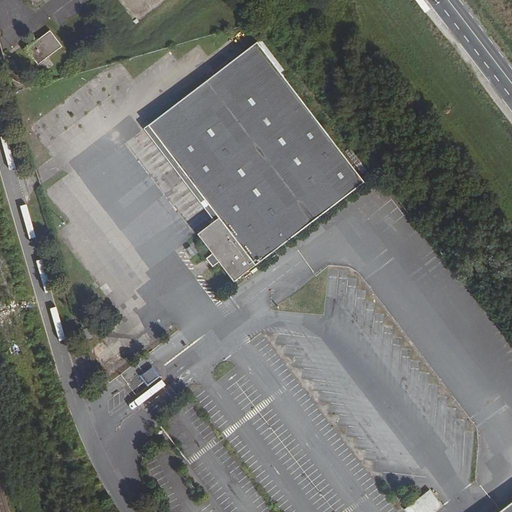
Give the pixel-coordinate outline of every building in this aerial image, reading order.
[(117,0),(137,24),(168,0),(117,0)] [(50,30),(26,48),(38,65),(63,46),(50,30)] [(257,42),(148,125),(219,217),(198,234),(213,254),(209,257),(214,264),(218,261),(234,282),(364,182),(257,42)] [(346,228),(354,236),(367,222),(359,215),(346,228)] [(104,292),(119,308),(144,285),(128,268),(127,268),(115,255),(90,278),(100,289),(106,283),(110,286),(104,292)] [(152,367),(141,376),(148,385),(159,376),(152,367)] [(104,374),(96,380),(98,385),(107,378),(104,374)] [(430,489),(404,509),(406,511),(433,511),(442,506),(430,489)]
